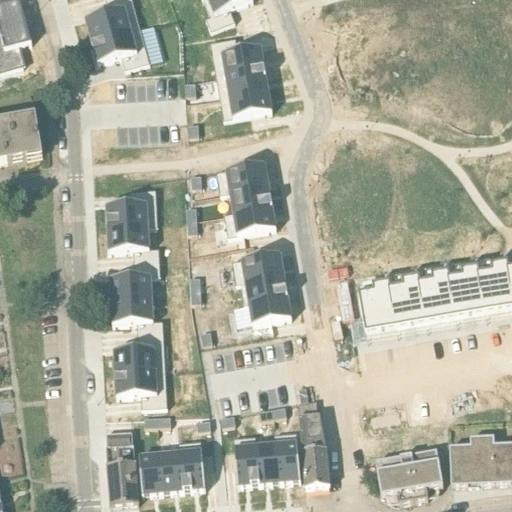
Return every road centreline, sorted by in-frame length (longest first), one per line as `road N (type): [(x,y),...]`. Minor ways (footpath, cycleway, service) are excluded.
road 1 (residential): [(281,0),(320,122),(296,183),(354,511)]
road 2 (residential): [(88,511),(70,88),(46,0)]
